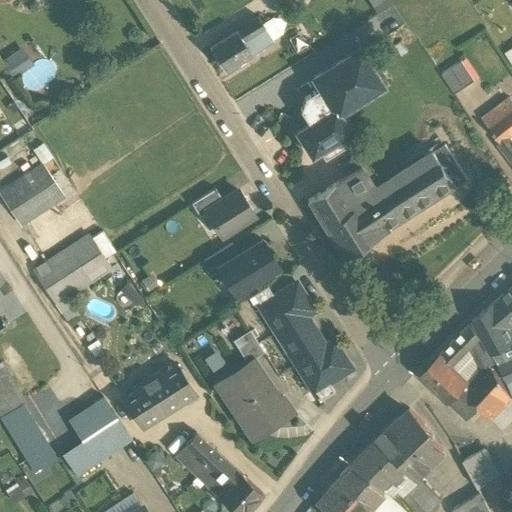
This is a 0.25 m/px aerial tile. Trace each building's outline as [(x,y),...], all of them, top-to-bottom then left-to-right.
[(260,26),(238,39),(245,50),(266,37),(260,26)] [(238,38),(214,54),(228,79),(253,63),(245,50),(238,39),(238,38)] [(360,54),(315,83),(321,93),(304,104),(301,117),(309,129),(296,137),(313,162),(320,158),(352,138),(340,120),(384,92),(360,54)] [(511,54),(503,60),(511,73),(511,54)] [(16,61),(4,69),(13,83),(25,75),(16,61)] [(472,87),(459,68),(439,81),(452,100),(472,87)] [(511,118),(488,136),(499,150),(498,151),(508,144),(511,141),(511,118)] [(352,138),(320,158),(327,168),(358,148),(352,138)] [(511,164),(511,149),(508,144),(498,151),(510,167),(511,164)] [(466,185),(444,151),(432,158),(455,193),(466,185)] [(363,173),(309,207),(344,263),(455,193),(432,158),(376,194),(363,173)] [(42,173),(1,200),(22,233),(64,206),(42,173)] [(503,189),(496,193),(503,203),(509,199),(503,189)] [(216,195),(193,210),(201,223),(207,219),(207,218),(224,207),(216,195)] [(224,207),(207,218),(207,219),(223,243),(255,223),(239,197),(224,207)] [(89,244),(34,279),(55,313),(67,305),(111,277),(89,244)] [(241,260),(220,274),(220,275),(237,301),(254,290),(255,291),(263,286),(262,285),(280,273),(263,246),(241,260)] [(234,250),(204,269),(211,281),(220,275),(220,274),(241,260),(234,250)] [(275,305),(262,313),(279,341),(307,323),(315,318),(298,290),(275,305)] [(511,293),(502,302),(511,320),(511,319),(511,293)] [(255,303),(262,313),(275,305),(269,295),(255,303)] [(502,302),(491,312),(500,329),(511,320),(502,302)] [(67,305),(55,313),(62,323),(74,315),(67,305)] [(500,329),(491,312),(471,328),(490,360),(510,348),(500,329)] [(511,319),(511,320),(500,329),(510,348),(511,347),(511,319)] [(307,323),(279,341),(298,371),(327,354),(307,323)] [(467,332),(450,349),(460,360),(464,356),(475,346),(476,344),(467,332)] [(265,360),(251,338),(234,348),(249,371),(254,367),(265,360)] [(475,346),(464,356),(482,373),(488,370),(475,346)] [(490,360),(511,404),(511,347),(510,348),(490,360)] [(327,354),(298,371),(316,400),(330,391),(352,377),(335,349),(327,354)] [(460,360),(450,349),(438,362),(447,371),(460,360)] [(438,362),(418,383),(445,409),(463,388),(464,387),(447,371),(438,362)] [(249,371),(217,392),(250,442),(270,429),(273,434),(294,420),(284,404),(280,406),(254,367),(249,371)] [(166,382),(162,381),(136,397),(135,401),(140,409),(131,415),(124,404),(123,405),(142,435),(194,402),(175,372),(173,373),(180,384),(171,389),(166,382)] [(493,378),(487,374),(468,392),(483,406),(475,415),(488,427),(509,405),(493,378)] [(56,467),(0,378),(0,423),(36,480),(56,467)] [(463,388),(445,409),(465,427),(475,415),(483,406),(468,392),(463,388)] [(330,391),(316,400),(323,410),(336,401),(330,391)] [(133,449),(105,407),(70,430),(85,453),(65,466),(78,486),(133,449)] [(422,432),(407,417),(376,447),(402,473),(414,485),(440,460),(427,447),(430,443),(420,434),(422,432)] [(240,481),(197,442),(175,466),(218,505),(219,505),(240,481)] [(402,473),(376,447),(352,471),(365,483),(366,482),(379,496),(388,487),(393,492),(398,487),(393,482),(402,473)] [(490,485),(476,460),(461,469),(476,496),(490,485)] [(374,511),(382,504),(365,483),(352,471),(326,502),(336,511),(374,511)] [(240,481),(219,505),(226,511),(254,511),(263,502),(240,481)] [(336,511),(326,502),(317,511),(336,511)] [(483,511),(479,502),(461,511),(483,511)]
